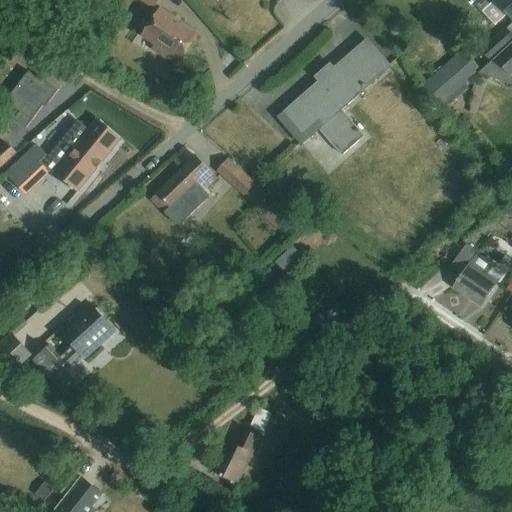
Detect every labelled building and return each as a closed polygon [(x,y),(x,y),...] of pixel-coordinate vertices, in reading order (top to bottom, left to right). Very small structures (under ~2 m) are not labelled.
[(138,0),(154,10),(160,0),(138,0)] [(511,0),(493,0),(511,20),(511,0)] [(197,35),(161,10),(143,37),(157,46),(153,51),(164,58),(176,66),(185,53),(197,35)] [(490,63),(511,42),(511,34),(506,28),(481,51),(490,63)] [(364,137),(342,111),(390,69),(367,42),(334,71),(330,67),(317,78),(321,82),(280,118),(303,145),(320,131),(342,156),(364,137)] [(511,42),(490,63),(481,71),(463,50),(416,91),(435,113),(443,106),(446,110),(470,90),(467,86),(481,74),(504,83),(502,87),(511,90),(511,42)] [(28,72),(6,101),(21,112),(15,119),(27,128),(43,106),(46,108),(59,91),(39,76),(37,78),(28,72)] [(106,111),(110,99),(94,94),(90,105),(106,111)] [(79,120),(50,156),(59,164),(51,174),(71,190),(73,189),(78,193),(122,139),(97,119),(89,129),(79,120)] [(11,138),(0,148),(0,171),(23,152),(11,138)] [(5,174),(27,196),(50,174),(45,168),(52,161),(35,144),(5,174)] [(173,223),(196,201),(198,203),(207,194),(205,192),(218,180),(197,157),(157,195),(151,201),(173,223)] [(217,173),(244,197),(247,194),(258,204),(266,195),(255,185),(257,183),(229,159),(217,173)] [(511,212),(508,209),(497,221),(511,233),(511,282),(507,290),(511,293),(511,212)] [(485,242),(490,226),(479,223),(475,239),(485,242)] [(482,307),(499,282),(471,263),(478,253),(465,244),(447,270),(459,278),(453,287),(482,307)] [(293,246),(277,262),(291,276),(307,260),(293,246)] [(170,286),(159,295),(168,307),(180,299),(170,286)] [(67,395),(83,380),(72,369),(83,358),(85,361),(119,331),(98,308),(96,310),(91,304),(78,316),(78,317),(80,316),(82,319),(73,327),(75,329),(64,338),(75,350),(60,363),(47,349),(35,359),(67,395)] [(304,328),(289,337),(297,350),(312,341),(304,328)] [(0,356),(13,371),(31,354),(14,335),(0,347),(0,356)] [(489,370),(480,382),(496,394),(506,381),(489,370)] [(300,392),(293,404),(313,417),(321,404),(300,392)] [(263,433),(272,414),(258,408),(250,427),(263,433)] [(212,472),(239,485),(261,438),(243,430),(236,446),(227,442),(212,472)] [(90,453),(74,472),(83,479),(94,488),(109,470),(101,463),(90,453)] [(57,511),(97,511),(98,511),(93,508),(103,495),(94,488),(83,479),(57,511)] [(46,482),(35,495),(44,503),(56,490),(46,482)]
